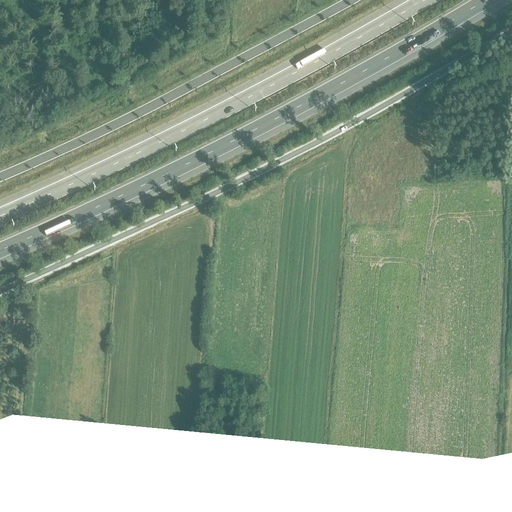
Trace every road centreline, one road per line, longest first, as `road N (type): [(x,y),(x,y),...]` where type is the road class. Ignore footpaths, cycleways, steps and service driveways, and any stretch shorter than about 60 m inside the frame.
road 1 (unclassified): [(511,29),(159,224),(0,292)]
road 2 (motorway): [(0,250),(290,112),(485,0)]
road 3 (motorway): [(424,0),(227,109),(0,216)]
road 4 (tertiary): [(356,0),(0,177)]
